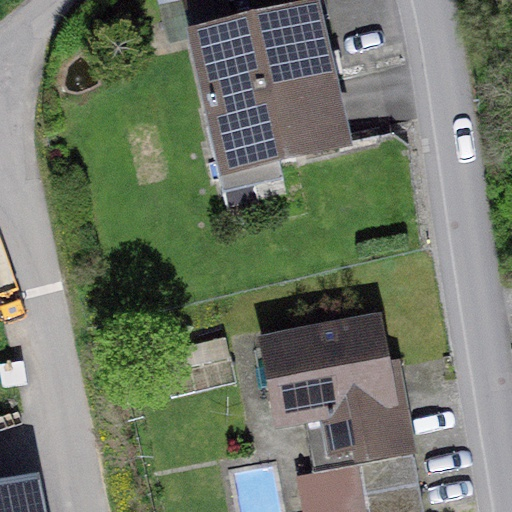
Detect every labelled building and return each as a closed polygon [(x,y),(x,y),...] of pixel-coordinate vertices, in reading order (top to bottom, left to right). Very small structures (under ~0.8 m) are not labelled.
[(321,13),(190,47),(227,190),(358,156),(321,13)] [(382,324),(258,347),(275,437),(301,432),(309,471),(406,453),(382,324)] [(422,511),(412,457),(360,467),(368,511),(422,511)] [(298,479),(304,511),(368,511),(360,467),(298,479)] [(26,511),(21,483),(0,487),(0,511),(26,511)]
